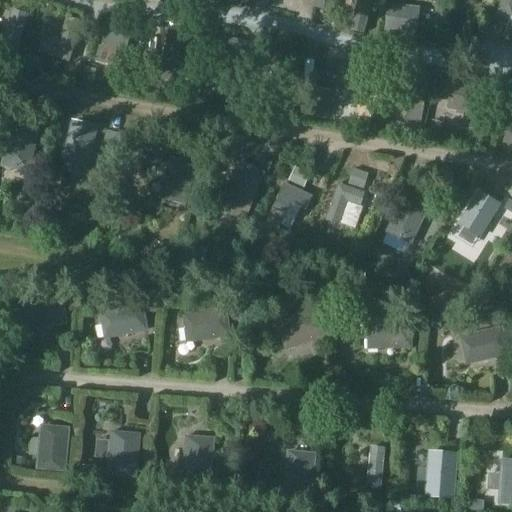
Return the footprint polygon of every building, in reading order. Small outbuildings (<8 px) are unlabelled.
[(357,0),(350,31),(363,34),(371,0),(357,0)] [(511,0),(502,0),(498,12),(511,18),(511,0)] [(387,7),(384,32),(416,36),(418,10),(387,7)] [(16,59),(27,16),(11,12),(0,55),(16,59)] [(39,54),(68,62),(79,25),(66,21),(58,45),(43,40),(39,54)] [(103,50),(124,55),(130,31),(109,26),(103,50)] [(160,79),(175,81),(181,33),(166,31),(160,79)] [(212,70),(244,76),(250,44),(218,38),(212,70)] [(260,93),(274,96),(285,45),(271,42),(260,93)] [(336,87),(363,92),(367,67),(340,63),(336,87)] [(405,120),(420,123),(429,76),(414,73),(405,120)] [(448,109),(479,114),(483,89),(453,84),(448,109)] [(102,147),(106,131),(70,122),(60,163),(75,167),(82,142),(102,147)] [(38,131),(10,125),(1,167),(28,173),(38,131)] [(502,143),(511,145),(511,130),(505,129),(502,143)] [(197,165),(169,157),(157,199),(185,207),(197,165)] [(231,217),(246,221),(265,174),(237,163),(218,210),(231,217)] [(364,193),(337,183),(325,219),(339,224),(347,203),(360,208),(364,193)] [(306,211),(312,197),(284,184),(265,224),(279,230),(291,204),(306,211)] [(411,245),(429,207),(401,194),(383,232),(411,245)] [(490,225),(495,217),(471,202),(449,238),(472,253),(485,233),(488,236),(493,228),(490,225)] [(22,333),(67,325),(62,296),(18,303),(22,333)] [(103,340),(148,333),(143,304),(98,312),(103,340)] [(226,309),(182,315),(185,344),(230,339),(226,309)] [(285,352),(326,339),(317,311),(276,325),(285,352)] [(368,352),(411,350),(410,320),(367,322),(368,352)] [(502,329),(458,339),(464,366),(508,357),(502,329)] [(40,427),(36,472),(66,475),(70,429),(40,427)] [(111,433),(107,478),(136,481),(140,435),(111,433)] [(185,437),(181,486),(211,488),(214,439),(185,437)] [(381,491),(386,449),(370,448),(365,490),(381,491)] [(452,496),(456,455),(428,453),(425,494),(452,496)] [(312,503),(316,457),(286,455),(282,501),(312,503)] [(511,500),(511,460),(502,460),(499,500),(511,500)]
